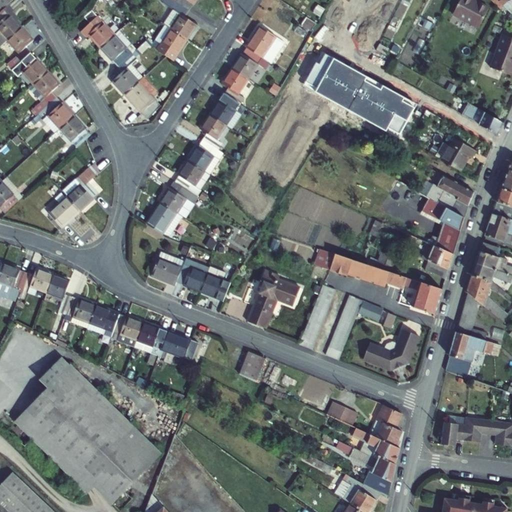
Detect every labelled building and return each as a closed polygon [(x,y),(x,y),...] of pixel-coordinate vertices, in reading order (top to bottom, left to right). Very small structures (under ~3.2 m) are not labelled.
[(5,0),(0,0),(0,3),(4,8),(8,5),(9,4),(5,0)] [(185,17),(190,11),(172,0),(165,0),(164,3),(174,10),(164,25),(166,26),(187,40),(197,25),(185,17)] [(172,0),(190,11),(196,0),(172,0)] [(460,0),(453,14),(479,28),(489,8),(473,0),(460,0)] [(503,6),(499,2),(497,0),(490,0),(501,10),(503,6)] [(13,12),(14,11),(8,5),(4,8),(0,11),(0,45),(1,46),(8,40),(22,27),(17,21),(19,19),(13,12)] [(92,10),(84,17),(90,24),(98,16),(92,10)] [(115,35),(98,16),(90,24),(81,32),(87,38),(90,35),(101,48),(115,35)] [(316,23),(306,17),(301,24),(311,31),(316,23)] [(166,26),(153,45),(157,50),(173,61),(187,40),(166,26)] [(260,26),(246,48),(262,58),(276,37),(260,26)] [(34,41),(22,27),(8,40),(20,53),(7,65),(12,70),(31,53),(26,47),(34,41)] [(136,50),(119,31),(115,35),(101,48),(118,66),(132,53),(136,50)] [(511,38),(503,35),(490,68),(511,75),(511,73),(511,38)] [(276,37),(262,58),(268,62),(271,64),(285,43),(276,37)] [(136,50),(132,53),(134,56),(138,53),(140,55),(150,46),(151,47),(153,45),(148,39),(136,50)] [(246,48),(232,69),(248,79),(258,64),(264,68),(268,62),(262,58),(246,48)] [(34,84),(48,72),(31,53),(12,70),(18,77),(23,72),(34,84)] [(132,53),(118,66),(123,72),(113,81),(125,94),(143,77),(131,64),(137,59),(134,56),(132,53)] [(228,87),(224,94),(240,104),(244,98),(238,94),(248,79),(232,69),(223,83),(228,87)] [(60,85),(48,72),(34,84),(29,89),(41,102),(33,109),(38,115),(57,97),(52,92),(60,85)] [(143,77),(125,94),(148,120),(161,106),(151,95),(155,90),(143,77)] [(246,108),(240,104),(224,94),(210,115),(226,125),(231,128),(240,113),(242,114),(246,108)] [(74,116),(57,97),(38,115),(55,133),(60,129),(74,116)] [(332,126),(354,135),(361,119),(368,122),(365,128),(373,132),(381,115),(345,99),(332,126)] [(468,103),(462,114),(497,135),(503,123),(468,103)] [(201,129),(207,133),(202,140),(218,150),(223,144),(217,140),(226,125),(210,115),(201,129)] [(91,135),(74,116),(60,129),(77,148),(86,140),(91,135)] [(442,160),(460,171),(469,156),(472,158),(476,151),(455,138),(450,146),(443,143),(436,156),(442,159),(442,160)] [(188,161),(209,174),(223,153),(218,150),(202,140),(188,161)] [(188,161),(174,182),(195,195),(197,197),(201,190),(200,190),(210,175),(209,174),(188,161)] [(100,172),(96,162),(63,191),(68,197),(80,211),(99,194),(89,182),(100,172)] [(502,189),(511,193),(511,171),(509,171),(502,189)] [(447,208),(465,218),(468,207),(474,192),(443,175),(438,186),(434,184),(427,197),(437,203),(447,208)] [(23,197),(6,178),(2,182),(0,183),(0,208),(5,213),(23,197)] [(427,197),(397,180),(391,192),(394,194),(393,195),(422,211),(423,211),(444,223),(443,226),(439,238),(433,236),(430,240),(429,240),(427,243),(428,243),(431,245),(454,254),(465,218),(447,208),(437,203),(427,197)] [(160,202),(160,203),(183,217),(192,203),(190,201),(195,195),(174,182),(170,188),(160,202)] [(511,193),(502,189),(493,214),(511,220),(511,193)] [(62,228),(80,211),(68,197),(49,214),(62,228)] [(160,203),(147,224),(162,234),(163,234),(170,237),(183,217),(160,203)] [(420,214),(443,226),(444,223),(423,211),(422,211),(420,214)] [(511,220),(493,214),(486,236),(511,244),(511,242),(511,220)] [(370,234),(377,237),(383,223),(376,220),(370,234)] [(407,234),(403,243),(414,248),(418,239),(407,234)] [(483,243),(476,264),(511,276),(511,267),(507,265),(508,260),(496,256),(498,248),(483,243)] [(429,261),(425,271),(446,279),(454,254),(431,245),(430,247),(427,246),(422,259),(429,261)] [(321,249),(315,265),(322,267),(328,251),(321,249)] [(322,267),(330,270),(336,254),(328,251),(322,267)] [(159,258),(155,257),(148,275),(176,285),(177,282),(185,261),(161,252),(159,258)] [(382,253),(377,267),(383,270),(387,259),(395,262),(396,258),(382,253)] [(413,308),(436,314),(443,289),(391,272),(383,270),(377,267),(336,254),(330,270),(347,275),(348,274),(385,287),(386,283),(404,288),(405,285),(419,289),(413,308)] [(177,282),(200,291),(209,268),(186,259),(185,261),(177,282)] [(387,259),(383,270),(391,272),(395,262),(387,259)] [(4,264),(0,273),(0,295),(17,302),(18,296),(27,272),(4,264)] [(476,264),(472,275),(491,282),(493,277),(510,283),(511,283),(511,276),(476,264)] [(223,302),(231,283),(223,280),(226,273),(210,267),(209,268),(200,291),(217,298),(216,299),(223,302)] [(30,286),(47,292),(54,275),(37,268),(34,275),(27,272),(18,296),(26,299),(30,286)] [(264,284),(263,288),(295,301),(300,288),(286,283),(286,284),(278,281),(280,276),(265,270),(261,282),(264,284)] [(58,312),(66,314),(72,296),(65,293),(70,281),(54,275),(47,292),(63,298),(58,312)] [(472,275),(469,285),(489,291),(490,288),(497,291),(504,296),(506,293),(500,288),(491,282),(472,275)] [(323,285),(300,344),(312,349),(336,290),(323,285)] [(487,296),(489,291),(469,285),(467,292),(468,293),(480,302),(505,323),(511,317),(507,314),(487,296)] [(254,305),(248,322),(266,329),(272,312),(269,311),(274,299),(277,300),(293,306),(295,301),(263,288),(261,293),(257,291),(254,300),(256,301),(258,301),(257,306),(254,305)] [(468,293),(465,304),(478,308),(480,302),(468,293)] [(350,295),(326,355),(339,360),(363,301),(350,295)] [(96,305),(72,296),(66,314),(64,319),(88,328),(96,305)] [(379,322),(384,309),(364,301),(359,314),(379,322)] [(465,304),(463,311),(476,315),(478,308),(465,304)] [(120,314),(96,305),(88,328),(111,337),(120,314)] [(463,311),(461,318),(474,322),(476,315),(463,311)] [(396,316),(389,313),(384,326),(391,329),(396,316)] [(143,322),(120,314),(111,337),(118,339),(117,340),(134,347),(143,322)] [(461,318),(459,325),(472,329),(474,322),(461,318)] [(134,347),(158,355),(167,331),(143,322),(134,347)] [(459,325),(457,332),(470,336),(472,329),(459,325)] [(472,329),(470,336),(485,340),(487,333),(472,329)] [(370,343),(364,359),(390,370),(409,362),(419,336),(403,330),(398,343),(392,342),(387,345),(384,349),(370,343)] [(199,343),(167,331),(158,355),(165,358),(168,351),(192,360),(199,343)] [(457,332),(450,356),(464,360),(464,359),(472,362),(476,350),(491,354),(494,343),(485,340),(470,336),(457,332)] [(494,343),(491,354),(497,356),(500,345),(494,343)] [(266,358),(249,352),(240,375),(256,382),(266,358)] [(450,356),(448,363),(462,367),(463,362),(464,360),(450,356)] [(48,388),(15,422),(87,493),(95,485),(113,503),(161,454),(71,365),(70,367),(62,359),(40,381),(48,388)] [(462,367),(460,375),(465,377),(468,364),(463,362),(462,367)] [(448,363),(446,370),(460,375),(462,367),(448,363)] [(334,402),(328,415),(353,426),(358,413),(334,402)] [(384,406),(371,435),(396,447),(397,444),(396,443),(402,431),(396,428),(402,414),(384,406)] [(464,441),(480,443),(481,434),(496,435),(495,445),(511,446),(511,423),(466,418),(465,425),(444,423),(442,444),(456,446),(456,440),(464,441)] [(365,442),(361,451),(395,468),(400,448),(396,447),(371,435),(356,428),(352,436),(365,442)] [(361,451),(339,441),(336,448),(350,455),(348,459),(370,469),(366,478),(390,491),(395,468),(361,451)] [(333,468),(305,452),(301,459),(330,474),(333,468)] [(53,511),(13,473),(0,486),(0,502),(10,511),(53,511)] [(369,511),(381,493),(364,484),(346,475),(335,494),(350,503),(364,511),(369,511)] [(390,491),(366,478),(364,484),(381,493),(389,497),(390,491)] [(159,511),(164,507),(152,494),(145,511),(159,511)] [(470,502),(471,496),(460,494),(459,501),(445,498),(442,511),(507,511),(508,508),(494,506),(495,500),(484,498),(483,504),(470,502)] [(344,511),(364,511),(350,503),(344,511)]
